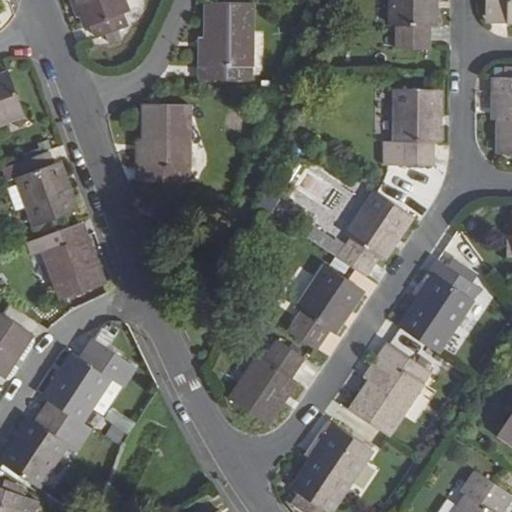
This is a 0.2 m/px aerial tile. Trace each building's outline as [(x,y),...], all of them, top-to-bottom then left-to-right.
[(131,11),(126,0),(74,0),(76,4),(80,3),(88,27),(93,25),(97,36),(129,25),(125,12),(131,11)] [(441,25),(440,0),(396,0),(397,24),(402,24),(402,47),(435,48),(435,25),(441,25)] [(511,0),(487,0),(487,8),(495,20),(511,19),(511,0)] [(251,78),(253,5),(209,3),(208,64),(200,64),(201,77),(251,78)] [(0,122),(27,114),(12,72),(0,76),(0,122)] [(511,74),(506,75),(496,75),(495,90),(502,90),(502,151),(511,150),(511,74)] [(442,142),(442,88),(398,88),(399,141),(389,141),(389,166),(435,165),(435,142),(442,142)] [(193,181),(194,103),(149,103),(149,165),(142,164),(142,179),(193,181)] [(12,179),(20,176),(38,226),(79,211),(61,160),(56,162),(52,150),(8,165),(12,179)] [(413,214),(377,190),(347,233),(352,237),(339,256),(367,274),(379,255),(384,259),(413,214)] [(83,236),(78,223),(48,234),(30,240),(35,253),(47,249),(64,297),(106,282),(88,234),(83,236)] [(438,348),(481,285),(439,256),(430,268),(437,273),(403,325),(438,348)] [(366,290),(330,266),(300,308),(306,313),(293,331),(319,349),(332,330),(337,333),(366,290)] [(0,378),(3,373),(8,376),(35,334),(0,310),(0,378)] [(272,317),(264,310),(258,319),(266,324),(272,317)] [(105,325),(97,338),(84,358),(75,352),(47,396),(83,420),(112,376),(125,385),(138,364),(110,346),(118,334),(105,325)] [(262,355),(233,399),(270,423),(299,379),(295,377),(308,357),(281,339),(267,359),(262,355)] [(389,433),(432,370),(388,341),(381,353),(387,357),(353,409),(389,433)] [(65,438),(73,427),(45,408),(37,421),(33,418),(5,460),(41,485),(69,441),(65,438)] [(511,412),(501,430),(511,438),(511,412)] [(330,510),(373,447),(331,419),(323,431),(329,435),(294,488),(330,510)] [(85,435),(73,427),(65,438),(69,441),(77,446),(85,435)] [(457,511),(503,511),(511,498),(511,492),(476,469),(463,489),(470,494),(457,511)] [(10,480),(7,488),(25,495),(28,487),(10,480)] [(7,488),(0,485),(0,511),(27,511),(29,508),(22,506),(26,495),(25,495),(7,488)] [(29,508),(36,511),(41,500),(26,495),(22,506),(29,508)]
